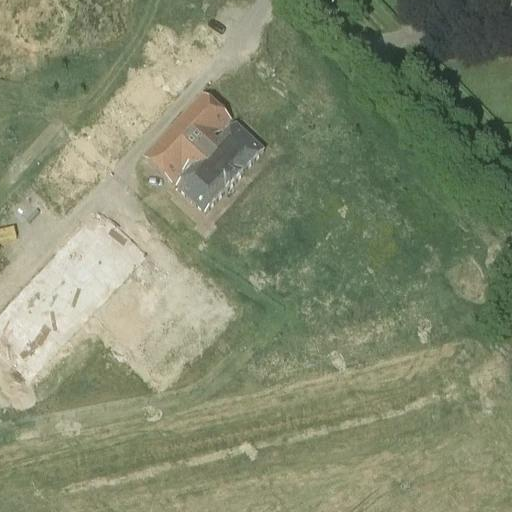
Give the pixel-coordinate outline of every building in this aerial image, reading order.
[(190,82),(225,45),(206,27),(179,55),(160,38),(152,47),(190,82)] [(148,67),(35,187),(65,215),(178,95),(148,67)] [(235,128),(218,146),(214,142),(231,124),(202,97),(144,161),(172,187),(189,169),(193,173),(177,191),(205,217),(264,154),(235,128)] [(100,206),(0,316),(0,354),(34,385),(153,253),(100,206)] [(164,380),(206,335),(142,275),(100,319),(164,380)]
